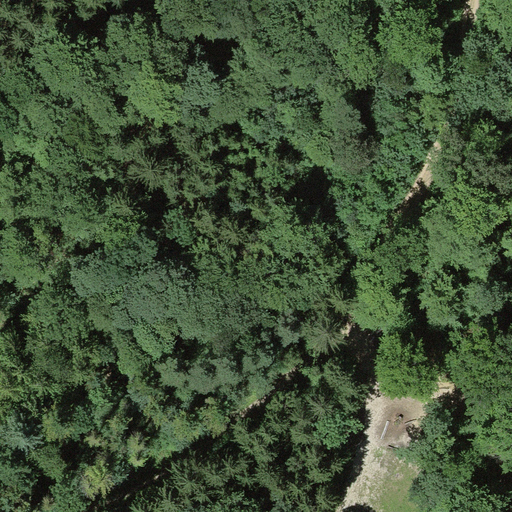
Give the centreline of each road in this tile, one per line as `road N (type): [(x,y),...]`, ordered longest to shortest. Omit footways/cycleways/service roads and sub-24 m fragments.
road 1 (track): [(352,334),(388,230),(449,133),(470,0)]
road 2 (track): [(352,334),(159,467),(64,511)]
road 3 (track): [(0,135),(52,142),(66,178),(67,214),(0,323)]
road 4 (track): [(511,361),(464,377),(383,382),(352,334)]
road 5 (track): [(383,382),(333,511)]
road 6 (track): [(68,0),(0,115)]
